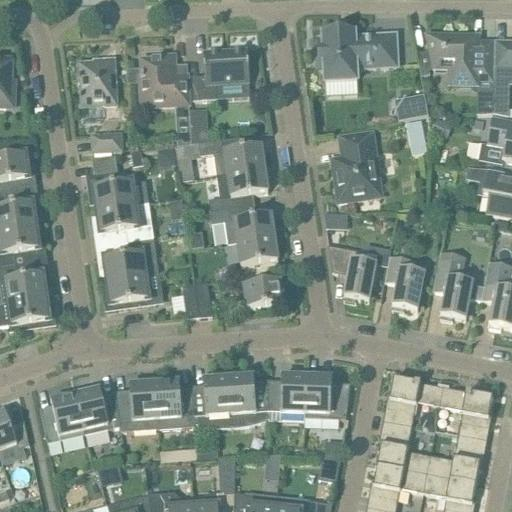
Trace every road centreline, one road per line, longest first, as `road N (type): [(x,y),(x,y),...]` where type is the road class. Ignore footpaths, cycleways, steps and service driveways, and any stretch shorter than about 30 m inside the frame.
road 1 (residential): [(91,354),(46,16)]
road 2 (residential): [(321,335),(287,11)]
road 3 (residential): [(287,11),(46,16)]
road 4 (residential): [(321,335),(91,354)]
road 5 (residential): [(511,16),(287,11)]
road 6 (residential): [(346,511),(378,348)]
road 7 (residential): [(511,373),(378,348)]
